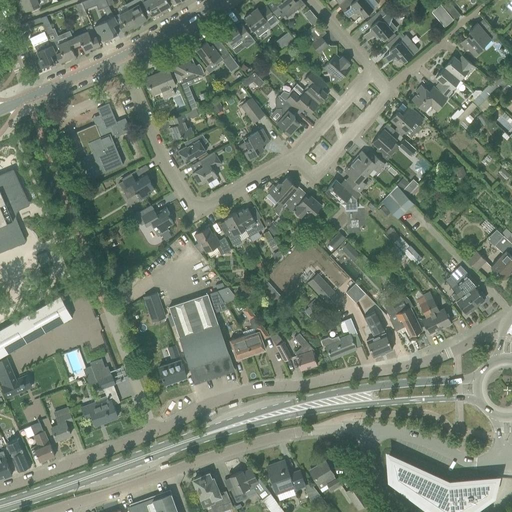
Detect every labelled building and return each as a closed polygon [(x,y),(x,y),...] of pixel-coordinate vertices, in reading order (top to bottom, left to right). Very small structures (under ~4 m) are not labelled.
[(17,0),(22,12),(22,14),(40,8),(36,0),(17,0)] [(105,0),(94,0),(98,10),(103,8),(109,19),(99,24),(94,27),(98,33),(102,41),(104,40),(105,42),(112,38),(111,36),(117,33),(113,26),(118,23),(114,16),(108,6),(105,0)] [(142,0),(143,2),(151,16),(155,14),(156,17),(162,14),(154,0),(142,0)] [(154,0),(162,14),(167,10),(166,8),(170,6),(166,0),(154,0)] [(272,0),(267,4),(273,12),(279,20),(286,15),(287,17),(296,10),(304,4),(305,5),(305,4),(301,0),(297,0),(295,2),(293,0),(272,0)] [(347,0),(350,4),(350,7),(344,12),(348,17),(353,13),(364,17),(371,11),(374,9),(365,0),(347,0)] [(443,6),(448,12),(454,8),(448,1),(443,6)] [(129,10),(137,24),(151,16),(143,2),(139,4),(129,10)] [(80,16),(86,14),(82,3),(76,5),(80,16)] [(440,4),(434,9),(447,24),(453,19),(440,4)] [(247,23),(243,26),(248,32),(249,34),(253,31),(258,37),(268,29),(267,28),(278,20),(273,13),(267,6),(260,11),(257,8),(243,19),(247,23)] [(383,40),(391,33),(392,32),(388,27),(392,16),(386,14),(385,14),(381,9),(379,11),(374,15),(366,22),(370,27),(369,27),(369,30),(363,35),(367,40),(373,36),(383,40)] [(118,14),(114,16),(118,23),(122,32),(137,24),(129,10),(119,15),(118,14)] [(424,16),(432,20),(435,14),(428,10),(424,16)] [(31,29),(43,24),(40,18),(28,23),(31,29)] [(318,23),(315,19),(309,23),(313,27),(318,23)] [(49,21),(43,24),(48,35),(54,33),(49,21)] [(498,37),(496,34),(489,27),(484,31),(477,23),(468,31),(471,34),(469,37),(468,36),(460,43),(466,50),(468,48),(475,57),(484,48),(483,46),(491,40),(492,42),(498,37)] [(252,38),(248,32),(242,24),(237,28),(234,24),(220,34),(226,42),(230,48),(240,40),(243,44),(246,48),(255,41),(252,38)] [(88,32),(73,38),(76,45),(81,43),(84,51),(100,45),(91,25),(86,27),(88,32)] [(288,32),(277,41),(282,48),(285,45),(287,47),(294,41),(288,32)] [(399,33),(393,38),(385,45),(389,49),(389,50),(388,53),(383,58),(387,63),(392,58),(403,63),(419,49),(406,35),(404,36),(401,32),(400,33),(399,33)] [(329,46),(328,45),(320,36),(311,44),(319,53),(321,50),(323,52),(327,60),(329,61),(323,67),(330,74),(330,73),(332,74),(330,76),(330,82),(336,82),(337,80),(339,81),(350,68),(347,65),(349,63),(342,56),(340,58),(336,54),(337,53),(336,46),(329,46)] [(196,49),(202,57),(208,66),(220,57),(222,60),(231,72),(239,66),(230,54),(229,54),(222,45),(216,37),(217,39),(209,46),(206,42),(196,49)] [(55,53),(56,54),(59,62),(75,55),(71,48),(76,45),(73,38),(59,45),(56,39),(51,42),(52,45),(55,53)] [(49,39),(34,45),(40,59),(35,61),(38,69),(49,65),(50,67),(55,65),(50,55),(55,53),(52,45),(51,42),(49,39)] [(199,64),(195,66),(191,56),(180,61),(181,64),(172,67),(180,88),(190,111),(200,106),(197,108),(186,81),(192,79),(204,74),(201,67),(199,64)] [(453,56),(444,67),(459,80),(465,74),(467,76),(475,67),(462,56),(461,56),(464,59),(461,63),(453,56)] [(175,86),(171,75),(167,66),(161,69),(161,71),(145,78),(152,95),(161,91),(164,99),(175,94),(172,87),(175,86)] [(243,66),(241,69),(247,74),(250,70),(243,66)] [(436,86),(443,93),(449,98),(456,89),(454,87),(459,80),(444,67),(435,78),(440,82),(436,86)] [(491,101),(511,79),(511,75),(505,68),(482,92),(478,96),(475,99),(472,102),(481,110),(491,100),(491,101)] [(258,88),(264,82),(253,71),(241,81),(245,87),(253,81),(258,88)] [(309,73),(304,79),(309,84),(307,86),(308,87),(305,91),(318,103),(327,94),(321,89),(326,84),(312,71),(309,73)] [(508,84),(502,91),(511,100),(511,82),(509,85),(508,84)] [(301,106),(304,108),(310,113),(314,108),(315,108),(317,106),(317,105),(318,103),(305,91),(297,84),(288,93),(284,91),(279,96),(285,101),(296,111),(299,114),(300,113),(297,110),(301,106)] [(227,85),(222,89),(225,94),(230,90),(227,85)] [(447,99),(440,93),(433,86),(432,87),(434,89),(430,93),(421,85),(415,92),(417,93),(411,100),(424,111),(430,105),(436,111),(447,99)] [(73,114),(96,108),(91,90),(69,96),(73,114)] [(282,129),(281,130),(288,136),(296,128),(294,127),(298,123),(293,118),(295,116),(293,114),(296,111),(285,101),(279,96),(279,95),(275,100),(276,109),(280,109),(281,116),(282,117),(276,123),(282,129)] [(240,106),(253,123),(265,114),(252,97),(240,106)] [(215,113),(223,109),(218,100),(210,104),(215,113)] [(464,111),(455,121),(459,125),(460,124),(468,132),(473,127),(464,119),(474,109),(480,115),(478,116),(483,126),(488,122),(483,113),(481,110),(472,102),(464,111)] [(120,157),(112,138),(111,136),(114,135),(115,137),(130,131),(125,118),(116,122),(108,103),(97,108),(102,121),(77,132),(86,156),(78,159),(87,180),(101,174),(123,165),(120,157)] [(398,111),(390,119),(398,126),(394,130),(401,136),(405,133),(415,122),(418,125),(423,119),(416,113),(409,106),(402,114),(398,111)] [(178,116),(168,120),(171,126),(169,127),(174,139),(182,136),(183,137),(192,133),(189,127),(187,128),(184,121),(187,120),(188,119),(187,118),(190,117),(192,118),(198,115),(198,114),(196,108),(190,111),(184,113),(178,116)] [(451,117),(455,121),(464,111),(461,108),(459,111),(458,110),(451,117)] [(381,132),(371,143),(377,148),(376,150),(385,158),(388,154),(386,152),(397,140),(390,134),(383,127),(380,131),(381,132)] [(244,142),(238,146),(243,154),(245,153),(249,161),(258,155),(257,153),(263,150),(261,146),(269,141),(264,132),(262,129),(249,136),(251,138),(244,142)] [(186,147),(186,146),(178,151),(186,163),(206,151),(203,146),(208,141),(206,138),(205,138),(202,134),(197,136),(191,139),(189,139),(187,140),(189,145),(186,147)] [(410,156),(416,149),(404,139),(398,146),(410,156)] [(371,152),(367,156),(361,151),(353,160),(368,174),(373,168),(377,172),(385,164),(371,152)] [(207,183),(217,176),(213,169),(221,164),(214,152),(208,155),(199,160),(203,167),(192,173),(199,184),(205,180),(207,183)] [(348,182),(359,192),(366,185),(362,181),(368,174),(353,160),(344,170),(352,177),(348,182)] [(466,175),(462,166),(455,169),(458,178),(466,175)] [(390,167),(388,170),(394,176),(397,173),(390,167)] [(502,168),(498,172),(506,180),(510,175),(502,168)] [(0,251),(23,242),(15,222),(14,222),(9,212),(19,208),(26,205),(12,171),(0,176),(0,251)] [(146,173),(139,178),(135,181),(131,173),(121,179),(122,181),(118,184),(125,193),(124,194),(127,199),(136,194),(139,200),(149,194),(148,192),(154,188),(150,182),(149,183),(149,182),(149,181),(147,177),(148,176),(146,173)] [(272,195),(280,202),(276,207),(274,212),(279,216),(286,208),(295,198),(291,194),(295,190),(295,184),(292,182),(291,183),(286,178),(282,183),(277,183),(271,190),(274,194),(272,195)] [(403,178),(396,185),(402,191),(409,183),(403,178)] [(409,183),(402,191),(407,197),(418,184),(412,179),(409,183)] [(335,180),(325,191),(333,198),(337,202),(342,201),(344,203),(344,211),(356,211),(355,200),(361,194),(359,192),(348,182),(343,187),(340,184),(335,180)] [(397,218),(413,204),(407,197),(402,191),(396,185),(382,202),(397,218)] [(295,198),(286,208),(291,213),(293,211),(300,217),(306,211),(307,212),(311,212),(312,211),(315,213),(322,206),(310,196),(308,198),(305,196),(300,202),(295,198)] [(158,236),(160,234),(168,229),(167,227),(173,223),(167,213),(169,212),(166,207),(161,210),(162,212),(157,215),(150,205),(134,215),(141,225),(145,223),(146,226),(152,223),(154,228),(153,228),(158,236)] [(383,205),(378,210),(384,217),(389,212),(383,205)] [(254,220),(252,217),(247,208),(244,210),(243,209),(236,213),(235,212),(245,229),(249,237),(264,228),(258,218),(254,220)] [(227,234),(232,243),(234,247),(241,243),(239,239),(240,238),(238,233),(245,229),(235,212),(227,216),(228,217),(224,219),(231,232),(227,234)] [(273,225),(268,230),(268,231),(269,231),(274,236),(279,230),(273,225)] [(194,235),(198,242),(194,245),(200,253),(205,250),(206,252),(216,246),(221,255),(231,250),(229,246),(224,237),(218,241),(216,237),(214,238),(208,227),(194,235)] [(389,229),(385,232),(394,242),(398,239),(399,237),(395,232),(393,229),(392,229),(390,227),(389,229)] [(511,243),(511,233),(506,228),(501,234),(511,243)] [(490,267),(495,272),(503,279),(511,268),(511,256),(508,253),(511,248),(511,243),(501,234),(495,229),(486,239),(493,246),(494,245),(503,253),(490,267)] [(271,247),(276,244),(269,231),(268,231),(263,234),(271,247)] [(334,249),(335,250),(346,238),(339,232),(328,244),(329,245),(327,247),(331,252),(334,249)] [(360,256),(347,242),(339,250),(342,254),(344,252),(354,262),(360,256)] [(410,245),(404,251),(416,265),(423,259),(410,245)] [(386,256),(391,260),(400,250),(396,246),(386,256)] [(279,250),(272,254),(276,262),(283,256),(279,250)] [(475,250),(466,258),(476,270),(486,261),(475,250)] [(46,252),(37,256),(41,265),(50,261),(46,252)] [(261,261),(256,264),(259,271),(265,268),(261,261)] [(455,270),(450,275),(451,276),(457,284),(475,307),(484,299),(486,297),(481,292),(480,293),(478,291),(474,286),(477,283),(469,274),(462,267),(457,272),(455,270)] [(316,274),(308,282),(330,306),(339,298),(316,274)] [(455,293),(451,296),(456,301),(455,301),(459,306),(465,314),(475,307),(457,284),(452,288),(455,292),(455,293)] [(226,287),(223,289),(230,300),(234,297),(235,296),(228,287),(226,287)] [(359,288),(350,297),(355,302),(364,293),(359,288)] [(237,297),(241,294),(237,289),(233,292),(237,297)] [(164,316),(156,291),(143,296),(146,304),(147,304),(149,311),(148,311),(149,313),(150,313),(151,317),(151,318),(152,320),(164,316)] [(216,291),(207,294),(214,313),(220,311),(218,304),(223,302),(216,291)] [(385,306),(385,307),(390,318),(398,314),(404,326),(406,325),(406,327),(411,336),(413,335),(414,336),(420,334),(419,332),(420,331),(416,322),(415,321),(416,320),(413,313),(412,313),(409,308),(413,306),(409,299),(406,296),(404,298),(396,291),(386,301),(387,304),(385,305),(385,306)] [(429,292),(423,295),(439,329),(451,323),(446,314),(443,308),(439,311),(429,292)] [(169,307),(192,373),(195,383),(234,370),(230,360),(214,313),(207,294),(169,307)] [(439,329),(423,295),(416,299),(425,317),(421,320),(424,325),(429,334),(439,329)] [(0,356),(72,317),(61,296),(0,329),(0,356)] [(323,303),(321,305),(315,298),(308,305),(316,315),(324,309),(324,308),(325,307),(323,303)] [(262,339),(264,339),(269,336),(267,332),(249,306),(242,311),(249,320),(252,329),(253,328),(255,332),(245,335),(243,335),(246,339),(251,354),(265,349),(262,339)] [(376,310),(363,316),(374,337),(366,341),(370,348),(373,357),(392,350),(388,340),(384,333),(383,330),(385,328),(376,310)] [(356,349),(352,339),(350,336),(356,334),(350,319),(344,321),(338,323),(343,334),(348,332),(350,335),(340,339),(338,336),(332,339),(328,337),(321,340),(323,347),(325,346),(327,350),(331,359),(356,349)] [(292,358),(283,342),(280,337),(275,331),(269,335),(276,345),(284,361),(292,358)] [(293,349),(297,361),(300,370),(317,365),(314,356),(312,351),(314,350),(299,333),(294,337),(302,346),(293,349)] [(231,344),(233,350),(236,359),(251,354),(246,339),(243,335),(230,340),(231,344)] [(175,345),(166,348),(170,359),(178,356),(175,345)] [(102,355),(104,364),(110,363),(108,354),(102,355)] [(6,358),(0,360),(0,378),(3,386),(2,386),(7,397),(25,390),(23,385),(24,384),(23,382),(22,383),(20,378),(15,380),(6,358)] [(101,358),(90,363),(96,381),(98,380),(111,375),(108,366),(105,367),(101,358)] [(180,360),(158,367),(164,384),(186,376),(183,367),(180,360)] [(96,402),(82,407),(85,418),(91,416),(95,426),(111,419),(117,417),(113,405),(120,402),(113,384),(115,384),(111,375),(98,380),(101,389),(103,388),(108,402),(97,407),(96,402)] [(72,420),(68,411),(67,407),(54,412),(59,424),(51,427),(56,440),(70,435),(66,422),(72,420)] [(34,447),(36,453),(40,462),(55,455),(49,441),(47,442),(38,422),(30,426),(38,446),(34,447)] [(7,445),(6,445),(14,462),(18,471),(31,466),(27,457),(24,450),(19,438),(7,443),(7,445)] [(0,477),(11,474),(8,464),(5,456),(5,457),(3,451),(0,451),(0,477)] [(394,479),(443,511),(460,511),(489,495),(496,479),(448,483),(389,456),(394,479)] [(284,461),(267,467),(270,476),(276,494),(293,488),(294,490),(304,486),(305,486),(299,470),(288,473),(284,461)] [(310,469),(315,478),(313,479),(316,484),(323,480),(330,491),(343,483),(339,477),(336,478),(326,462),(320,466),(319,464),(310,469)] [(242,471),(229,476),(234,486),(230,488),(234,498),(236,502),(247,497),(244,491),(253,487),(257,493),(262,500),(271,511),(284,511),(270,493),(258,476),(256,477),(252,468),(243,472),(242,471)] [(193,480),(197,489),(204,505),(209,503),(211,507),(222,502),(223,504),(230,501),(226,492),(219,494),(213,479),(211,479),(208,474),(193,480)] [(305,486),(304,486),(313,510),(327,505),(311,483),(305,486)] [(358,510),(361,507),(370,502),(357,483),(345,492),(358,510)] [(166,493),(127,507),(129,511),(177,511),(176,507),(174,503),(171,493),(167,495),(166,493)]
